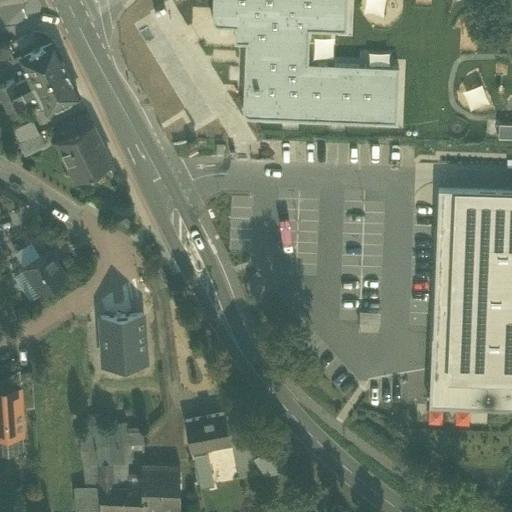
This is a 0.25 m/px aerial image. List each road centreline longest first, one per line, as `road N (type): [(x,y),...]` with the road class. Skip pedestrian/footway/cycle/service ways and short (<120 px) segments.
road 1 (secondary): [(402,511),(322,446),(230,336),(66,0)]
road 2 (residential): [(134,261),(0,169)]
road 3 (residential): [(0,349),(134,261)]
